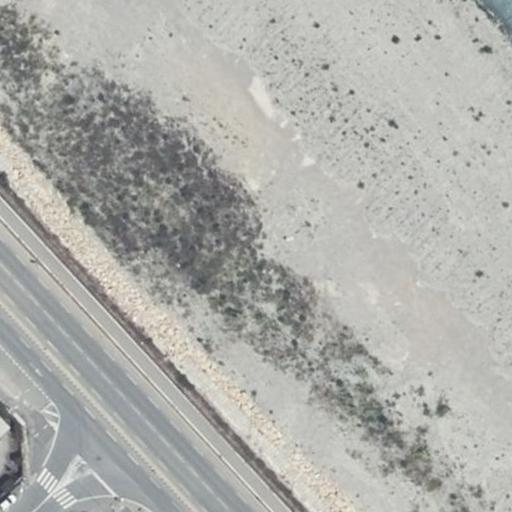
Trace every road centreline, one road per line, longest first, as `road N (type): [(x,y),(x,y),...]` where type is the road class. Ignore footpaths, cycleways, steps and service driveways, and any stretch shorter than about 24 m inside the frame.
road 1 (primary): [(234,511),(0,258)]
road 2 (tertiary): [(0,329),(105,442)]
